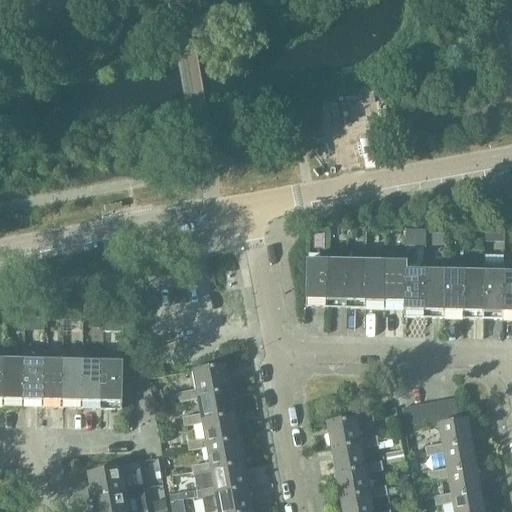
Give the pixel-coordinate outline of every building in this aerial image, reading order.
[(326,309),(327,263),(306,263),(305,310),(326,309)] [(347,264),(327,263),(326,309),(346,310),(347,264)] [(366,264),(347,264),(346,310),(365,311),(366,264)] [(385,311),(386,264),(366,264),(365,311),(385,311)] [(404,311),(405,265),(386,264),(385,311),(404,311)] [(406,273),(406,265),(405,265),(404,311),(404,319),(424,320),(425,273),(406,273)] [(424,320),(444,320),(445,274),(425,273),(424,320)] [(463,321),(464,274),(445,274),(444,320),(463,321)] [(464,274),(463,321),(483,321),(484,275),(464,274)] [(504,275),(484,275),(483,321),(502,322),(504,275)] [(511,275),(504,275),(502,322),(511,321),(511,275)] [(23,410),(24,363),(4,362),(3,409),(23,410)] [(42,410),(43,363),(24,363),(23,410),(42,410)] [(42,410),(62,410),(63,364),(43,363),(42,410)] [(62,410),(82,411),(83,364),(63,364),(62,410)] [(82,411),(101,411),(102,365),(83,364),(82,411)] [(102,365),(101,411),(121,412),(123,365),(102,365)] [(180,404),(197,401),(196,399),(231,392),(227,367),(192,373),(195,392),(178,395),(180,404)] [(184,429),(201,426),(201,423),(236,417),(231,392),(196,399),(197,401),(200,417),(183,420),(184,429)] [(445,403),(449,425),(459,423),(455,401),(445,403)] [(434,405),(438,427),(449,425),(445,403),(434,405)] [(434,405),(423,407),(427,428),(437,427),(438,427),(434,405)] [(423,407),(412,409),(417,430),(427,428),(423,407)] [(417,430),(412,409),(402,410),(406,432),(417,430)] [(326,425),(331,451),(361,445),(361,441),(358,426),(374,423),(372,414),(355,417),(355,420),(326,425)] [(189,453),(206,450),(205,447),(240,441),(236,417),(201,423),(201,426),(204,441),(187,444),(189,453)] [(426,458),(442,455),(442,452),(473,447),(468,421),(459,423),(449,425),(438,427),(437,427),(441,446),(425,449),(426,458)] [(331,451),(335,475),(366,470),(365,466),(362,450),(378,448),(377,438),(361,441),(361,445),(331,451)] [(193,477),(210,474),(210,472),(245,466),(240,441),(205,447),(206,450),(208,465),(192,468),(193,477)] [(431,483),(447,480),(446,477),(477,472),(473,447),(442,452),(442,455),(445,471),(429,474),(431,483)] [(335,475),(340,500),(370,495),(370,491),(367,475),(383,472),(381,463),(365,466),(366,470),(335,475)] [(87,476),(92,501),(127,495),(126,492),(123,477),(140,473),(138,464),(120,468),(120,470),(87,476)] [(198,502),(215,499),(214,496),(249,490),(245,466),(210,472),(210,474),(213,490),(196,493),(198,502)] [(451,502),(482,496),(477,472),(446,477),(447,480),(450,496),(434,498),(436,508),(451,505),(451,502)] [(370,495),(340,500),(341,511),(373,511),(371,500),(387,497),(386,488),(370,491),(370,495)] [(127,495),(92,501),(93,511),(129,511),(128,501),(145,498),(143,489),(126,492),(127,495)] [(253,511),(249,490),(214,496),(215,499),(216,511),(253,511)] [(451,502),(451,505),(452,511),(484,511),(482,496),(451,502)]
